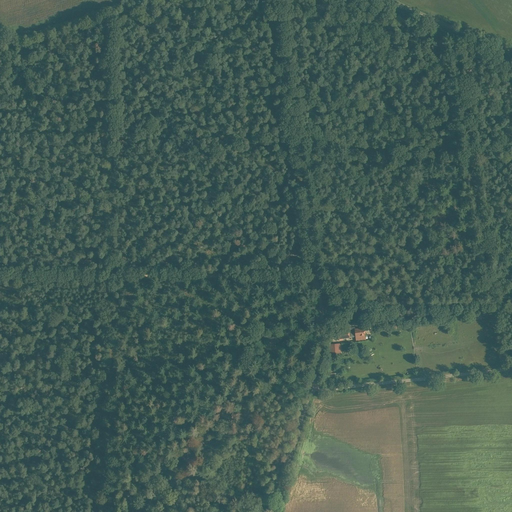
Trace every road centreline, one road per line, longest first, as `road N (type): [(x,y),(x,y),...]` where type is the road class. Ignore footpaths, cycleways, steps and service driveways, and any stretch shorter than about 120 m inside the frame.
road 1 (track): [(105,134),(108,511)]
road 2 (track): [(0,275),(310,276)]
road 3 (track): [(458,31),(494,297)]
road 4 (track): [(310,276),(316,372),(277,511)]
road 5 (track): [(511,173),(294,137)]
road 6 (track): [(107,400),(252,363),(316,372)]
road 7 (unclassified): [(312,390),(511,368)]
road 8 (track): [(494,297),(384,303),(310,276)]
road 9 (track): [(294,137),(310,276)]
road 10 (track): [(294,137),(279,0)]
road 11 (track): [(388,0),(511,54)]
